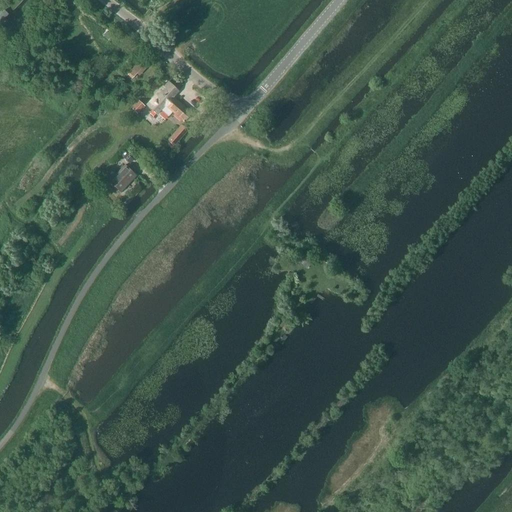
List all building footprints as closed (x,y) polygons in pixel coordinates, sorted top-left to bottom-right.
[(137,73),(139,75),(147,66),(140,60),(127,74),(132,79),(137,73)] [(179,91),(169,82),(152,101),(153,102),(148,107),(158,115),(162,111),(168,117),(172,112),(184,123),(192,114),(173,97),(179,91)] [(138,100),(131,108),(137,114),(145,107),(138,100)] [(168,141),(172,145),(174,146),(176,144),(188,130),(182,125),(168,141)] [(119,154),(130,164),(137,156),(126,146),(119,154)] [(136,176),(125,166),(117,175),(110,169),(104,176),(110,182),(121,193),(136,176)] [(314,262),(304,253),(298,260),(307,269),(314,262)]
